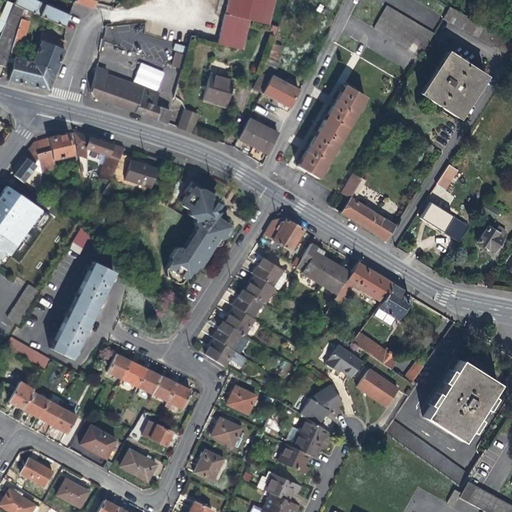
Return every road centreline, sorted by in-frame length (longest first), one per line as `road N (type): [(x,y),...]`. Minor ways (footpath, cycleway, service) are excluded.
road 1 (residential): [(278,193),(171,357),(211,379),(157,505),(19,428),(0,461)]
road 2 (unknown): [(101,323),(122,267),(97,245),(73,255),(40,327),(55,352),(89,344)]
road 3 (tertiary): [(278,193),(446,296),(476,303)]
road 4 (tertiary): [(62,109),(156,134),(260,181)]
road 5 (residential): [(260,181),(353,0)]
